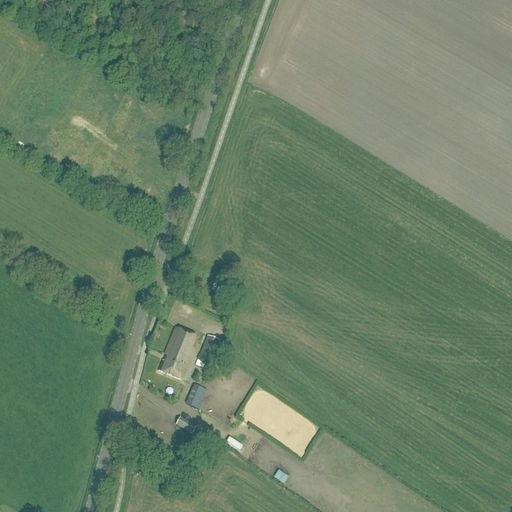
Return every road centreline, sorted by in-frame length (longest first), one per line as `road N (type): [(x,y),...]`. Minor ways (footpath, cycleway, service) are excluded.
road 1 (secondary): [(89,511),(166,228),(243,0)]
road 2 (unknown): [(181,184),(72,119)]
